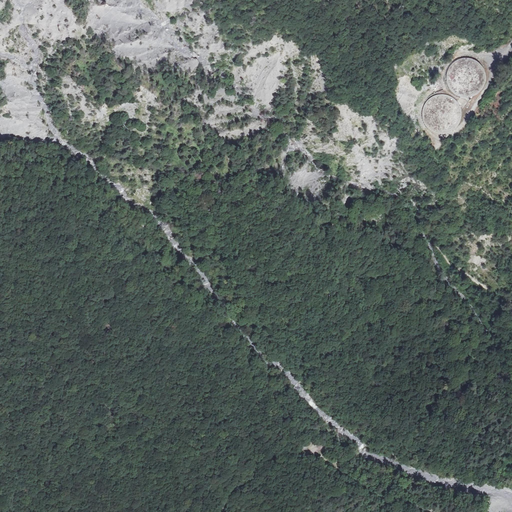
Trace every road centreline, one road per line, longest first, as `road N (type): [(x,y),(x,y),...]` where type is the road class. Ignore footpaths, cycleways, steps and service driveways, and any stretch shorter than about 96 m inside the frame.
road 1 (track): [(319,446),(372,492),(433,511)]
road 2 (track): [(223,511),(263,463),(319,446)]
